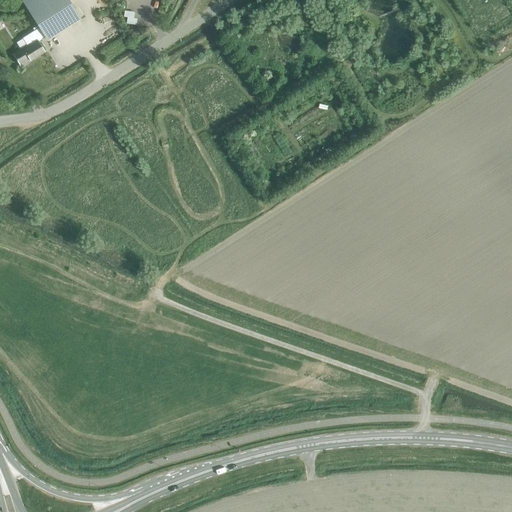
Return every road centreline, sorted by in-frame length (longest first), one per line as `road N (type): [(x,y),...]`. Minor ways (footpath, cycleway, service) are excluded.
road 1 (primary): [(146,495),(241,460),(347,440),(511,448)]
road 2 (unclassified): [(0,121),(49,113),(183,31)]
road 3 (primary): [(146,495),(70,497),(0,455)]
